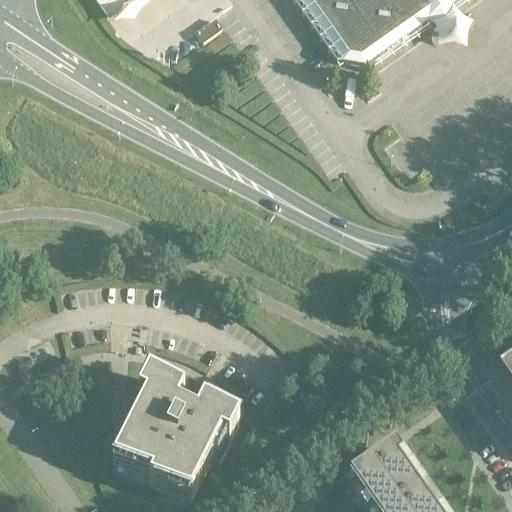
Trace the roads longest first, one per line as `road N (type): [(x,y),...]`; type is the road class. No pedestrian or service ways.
road 1 (unclassified): [(407,206),(379,194),(241,0)]
road 2 (secondary): [(215,167),(198,146),(0,17)]
road 3 (secondary): [(0,57),(59,97),(215,167)]
road 4 (residential): [(511,440),(456,354),(443,275)]
road 5 (secondary): [(215,167),(342,234)]
road 6 (residential): [(73,511),(0,408)]
